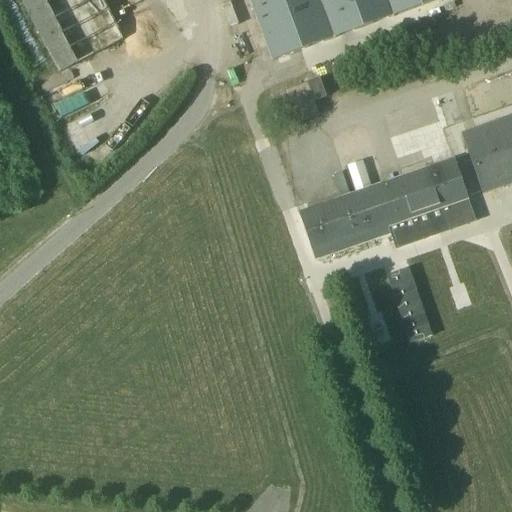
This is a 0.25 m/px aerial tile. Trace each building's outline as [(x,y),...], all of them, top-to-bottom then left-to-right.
[(18,0),(58,74),(126,41),(104,0),(18,0)] [(438,0),(250,0),(273,61),(438,0)] [(307,83),(284,91),(296,124),(319,115),(314,101),(307,83)] [(511,185),(511,117),(467,133),(481,175),(488,194),(511,185)] [(469,200),(455,159),(339,199),(299,213),(315,261),(391,234),(396,249),(476,222),(469,200)] [(409,269),(386,277),(410,344),(432,337),(409,269)]
